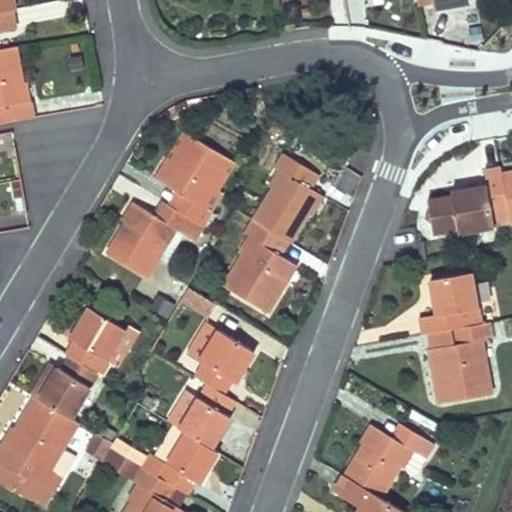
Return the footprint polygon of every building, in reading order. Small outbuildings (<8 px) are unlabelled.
[(0,0),(0,8),(14,6),(17,5),(16,0),(0,0)] [(419,0),(420,6),(436,3),(437,10),(473,4),(472,0),(419,0)] [(0,8),(0,28),(17,26),(14,6),(0,8)] [(0,123),(13,121),(10,103),(17,102),(27,100),(17,43),(0,46),(0,123)] [(17,102),(10,103),(13,121),(20,119),(17,102)] [(183,194),(175,207),(198,220),(199,220),(203,223),(212,209),(200,201),(212,182),(215,184),(232,158),(189,132),(159,180),(176,190),(183,194)] [(338,137),(327,153),(345,164),(346,165),(356,149),(338,137)] [(284,171),(254,218),(270,228),(280,235),(287,239),(290,241),(320,192),(311,186),(306,183),(313,170),(286,152),(277,166),(284,171)] [(346,165),(345,164),(334,181),(355,194),(362,176),(346,165)] [(500,173),(499,167),(483,170),(485,183),(450,190),(451,195),(426,200),(433,235),(458,230),(459,233),(493,227),(492,221),(508,218),(500,173)] [(313,170),(306,183),(311,186),(319,174),(313,170)] [(511,171),(500,173),(508,218),(509,224),(511,223),(511,171)] [(176,190),(168,203),(170,204),(175,207),(183,194),(176,190)] [(164,200),(155,213),(162,217),(170,204),(168,203),(164,200)] [(162,217),(155,213),(139,203),(109,251),(145,274),(175,227),(189,235),(198,220),(175,207),(170,204),(162,217)] [(270,228),(254,218),(245,233),(252,237),(224,283),(266,309),(284,282),(280,279),(292,260),(279,252),(272,248),(280,235),(270,228)] [(280,235),(272,248),(279,252),(287,239),(280,235)] [(422,317),(425,333),(429,333),(430,332),(456,327),(475,323),(473,309),(477,308),(471,271),(429,279),(436,314),(422,317)] [(172,291),(184,298),(190,288),(179,281),(172,291)] [(209,317),(217,303),(190,287),(182,301),(209,317)] [(172,317),(177,302),(156,294),(150,310),(172,317)] [(78,341),(70,355),(73,357),(74,358),(97,371),(105,358),(109,361),(128,329),(94,308),(74,340),(78,341)] [(459,342),(432,347),(442,402),(492,393),(486,361),(482,362),(478,340),(492,337),(489,321),(475,323),(456,327),(459,342)] [(206,322),(187,353),(204,362),(196,376),(209,383),(224,392),(232,379),(236,381),(254,350),(206,322)] [(430,332),(429,333),(432,347),(459,342),(456,327),(430,332)] [(442,402),(432,347),(427,348),(437,403),(442,402)] [(53,363),(34,394),(38,397),(41,399),(74,419),(101,374),(97,371),(74,358),(73,357),(66,371),(53,363)] [(200,397),(182,427),(188,431),(212,445),(231,415),(227,412),(235,399),(224,392),(209,383),(202,395),(200,397)] [(38,397),(9,444),(13,447),(33,459),(24,474),(56,493),(65,478),(49,468),(61,449),(63,451),(81,423),(74,419),(41,399),(38,397)] [(182,427),(174,423),(154,455),(150,452),(147,456),(142,465),(145,467),(162,477),(188,431),(182,427)] [(402,424),(394,438),(401,442),(409,429),(402,424)] [(376,427),(346,475),(380,495),(401,461),(409,448),(421,456),(430,442),(409,429),(401,442),(394,438),(376,427)] [(188,431),(162,477),(171,483),(178,487),(189,493),(196,481),(201,483),(220,450),(212,445),(188,431)] [(96,432),(87,447),(104,459),(111,447),(114,443),(96,432)] [(119,452),(125,443),(117,438),(114,443),(111,447),(119,452)] [(142,465),(147,456),(125,443),(119,452),(142,465)] [(13,447),(4,462),(24,474),(33,459),(13,447)] [(119,452),(111,447),(104,459),(103,460),(136,481),(145,467),(142,465),(119,452)] [(409,448),(401,461),(414,469),(421,456),(409,448)] [(63,451),(61,449),(49,468),(65,478),(78,457),(65,449),(63,451)] [(162,477),(145,467),(136,481),(143,486),(127,511),(180,511),(183,508),(170,500),(164,496),(171,483),(162,477)] [(345,474),(335,490),(360,506),(355,511),(403,511),(405,510),(381,495),(380,495),(346,475),(345,474)] [(431,480),(425,495),(443,502),(449,488),(431,480)] [(171,483),(164,496),(170,500),(178,487),(171,483)]
